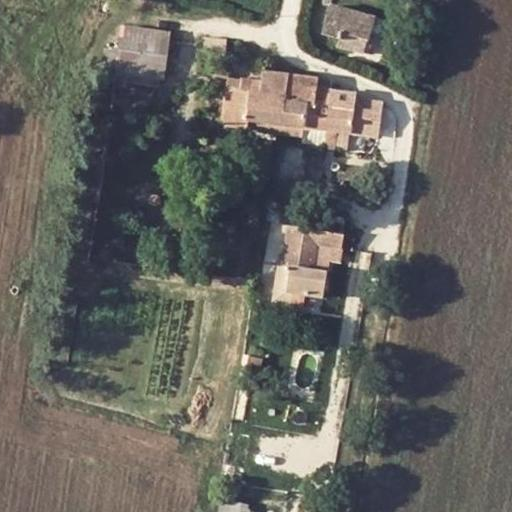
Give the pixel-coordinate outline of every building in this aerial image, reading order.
[(362,49),(373,15),(329,3),(320,31),(338,37),(336,41),(362,49)] [(144,53),(165,55),(168,31),(120,24),(117,46),(115,71),(141,75),(144,53)] [(223,54),(225,39),(205,35),(203,51),(223,54)] [(102,77),(114,78),(115,71),(117,46),(104,47),(102,77)] [(141,75),(161,78),(165,55),(144,53),(141,75)] [(306,104),(285,99),(288,73),(261,69),(259,79),(229,78),(221,120),(230,124),(246,127),(248,116),(279,122),(302,125),(306,104)] [(302,125),(325,128),(331,90),(316,88),(318,78),(288,73),(285,99),(306,104),(302,125)] [(325,128),(349,132),(355,93),(331,90),(325,128)] [(246,127),(278,131),(279,122),(248,116),(246,127)] [(278,131),(300,135),(302,125),(279,122),(278,131)] [(299,141),(322,144),(322,139),(325,128),(302,125),(300,135),(299,141)] [(322,139),(347,142),(349,132),(325,128),(322,139)] [(95,199),(103,141),(92,140),(84,198),(95,199)] [(285,287),(293,289),(321,293),(324,270),(313,270),(314,244),(340,245),(341,234),(288,225),(282,265),(289,266),(285,287)] [(285,287),(289,266),(282,265),(277,264),(271,300),(291,303),(293,289),(285,287)] [(235,285),(252,286),(253,279),(235,276),(235,285)] [(255,374),(258,358),(249,355),(245,372),(255,374)]
